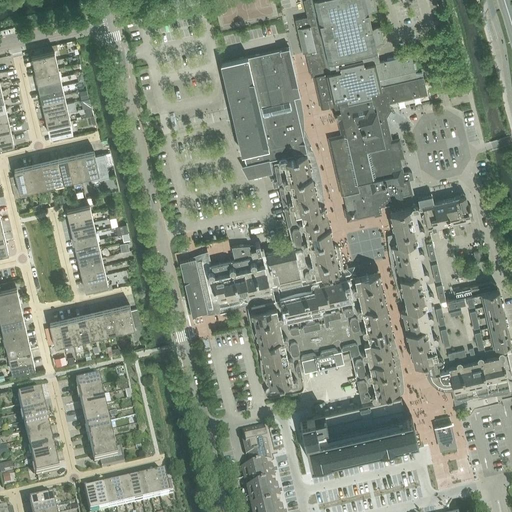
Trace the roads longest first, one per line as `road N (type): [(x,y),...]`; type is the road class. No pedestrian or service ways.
road 1 (tertiary): [(224,511),(111,20)]
road 2 (residential): [(75,479),(36,311)]
